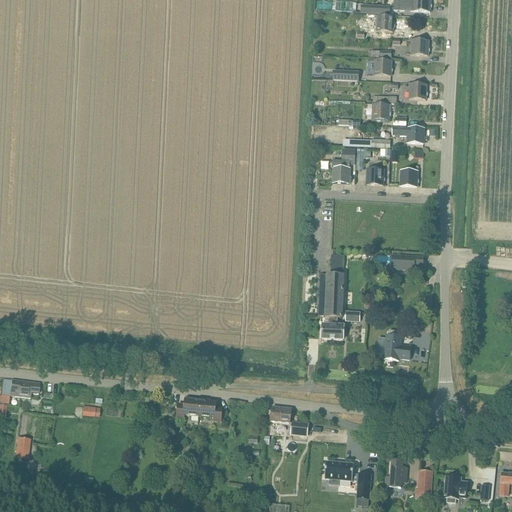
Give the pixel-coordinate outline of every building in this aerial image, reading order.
[(393,0),(393,12),(412,13),(430,14),(430,0),(393,0)] [(360,15),(390,16),(390,8),(361,6),(360,15)] [(393,18),(376,17),(375,33),(393,34),(393,18)] [(429,42),(411,41),(411,57),(428,58),(429,42)] [(392,52),(380,51),(380,53),(371,52),(371,53),(368,52),(368,58),(371,59),(391,60),(392,52)] [(391,63),(374,62),(374,78),(391,78),(391,63)] [(359,73),(333,72),(332,82),(359,83),(359,73)] [(427,86),(409,85),(408,101),(426,102),(427,86)] [(389,107),(372,106),(372,121),(389,122),(389,107)] [(425,130),(393,129),(392,138),(407,138),(406,145),(424,146),(425,130)] [(371,142),(371,149),(390,150),(390,142),(371,141),(371,142)] [(333,162),(333,184),(349,185),(350,166),(355,166),(356,150),(342,150),(342,162),(333,162)] [(399,164),(399,153),(391,153),(391,164),(399,164)] [(368,171),(367,187),(383,188),(383,172),(368,171)] [(402,173),(401,188),(417,189),(417,174),(402,173)] [(320,288),(319,318),(325,318),(325,320),(338,320),(343,321),(344,277),(343,277),(344,257),(331,256),(331,277),(320,277),(320,288)] [(393,257),(392,271),(414,272),(414,268),(423,269),(423,265),(423,259),(393,257)] [(360,314),(347,313),(346,323),(359,323),(360,314)] [(322,325),(321,342),(344,342),(344,326),(337,326),(338,320),(325,320),(325,325),(322,325)] [(400,338),(398,338),(399,335),(397,333),(391,332),(389,334),(388,337),(387,336),(386,341),(379,340),(377,356),(384,357),(384,359),(397,361),(398,359),(408,361),(409,349),(399,348),(400,338)] [(3,381),(0,403),(0,405),(8,406),(9,398),(30,400),(31,395),(38,396),(39,388),(40,385),(3,381)] [(185,417),(199,419),(201,402),(185,400),(185,405),(178,405),(177,419),(184,420),(185,417)] [(201,402),(199,419),(214,420),(213,423),(221,424),(223,409),(216,408),(216,403),(201,402)] [(99,419),(100,409),(82,408),(81,418),(99,419)] [(292,410),(273,408),(271,424),(290,426),(292,410)] [(293,423),(291,435),(307,437),(308,424),(293,423)] [(249,437),(248,444),(257,445),(257,438),(249,437)] [(30,441),(17,440),(15,460),(27,461),(30,441)] [(135,452),(130,453),(131,460),(142,458),(140,451),(135,452)] [(326,463),(325,482),(329,482),(329,487),(339,488),(339,483),(352,484),(352,483),(358,484),(356,501),(357,501),(369,502),(372,476),(358,475),(358,476),(354,476),(355,466),(326,463)] [(407,485),(408,472),(402,471),(403,464),(392,463),(391,479),(384,478),(383,488),(400,490),(401,484),(407,485)] [(432,474),(419,473),(418,490),(416,490),(415,500),(430,501),(432,474)] [(509,486),(511,485),(511,475),(501,474),(500,485),(499,496),(508,497),(509,486)] [(445,477),(443,500),(447,500),(447,504),(455,505),(456,501),(459,501),(459,500),(466,500),(468,483),(461,483),(461,479),(445,477)] [(481,486),(479,501),(488,502),(490,487),(481,486)] [(357,501),(356,508),(368,509),(369,502),(357,501)]
